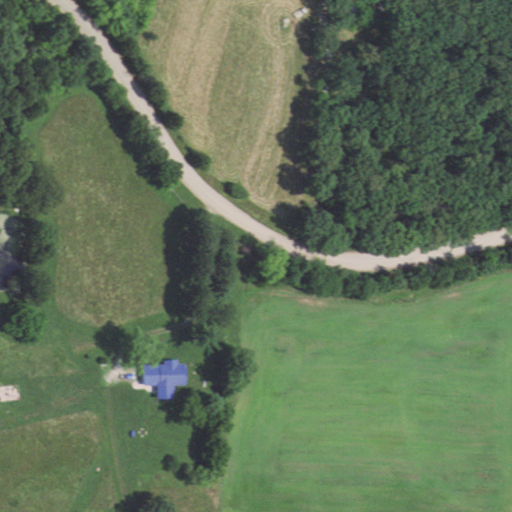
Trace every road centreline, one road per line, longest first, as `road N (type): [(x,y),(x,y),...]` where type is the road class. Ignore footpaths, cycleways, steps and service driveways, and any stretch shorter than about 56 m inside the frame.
road 1 (tertiary): [(511,233),(410,259),(307,253),(217,202),(153,123),(107,47),(58,0)]
road 2 (residential): [(315,255),(326,193),(331,0)]
